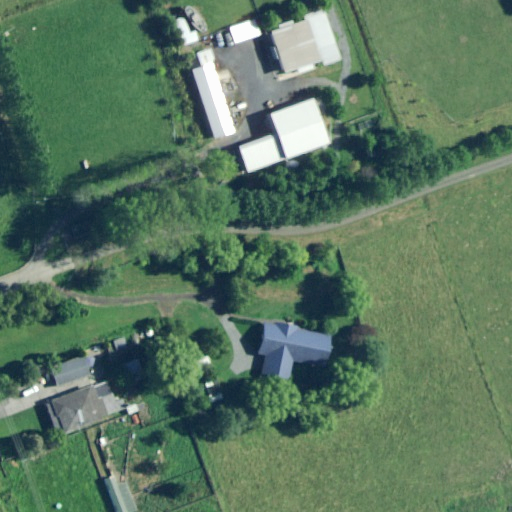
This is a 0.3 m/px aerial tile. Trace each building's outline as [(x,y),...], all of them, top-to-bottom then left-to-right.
[(187,7),(181,12),(200,33),(205,28),(187,7)] [(334,59),(317,9),(296,16),(298,20),(266,31),(280,73),(292,69),(293,73),(308,68),(307,64),(316,61),(317,65),(334,59)] [(207,61),(210,60),(206,48),(189,53),(188,53),(187,54),(186,54),(185,54),(184,55),(183,56),(183,57),(182,58),(182,59),(182,60),(182,61),(182,62),(183,64),(183,65),(184,65),(185,66),(186,67),(187,67),(188,70),(210,139),(231,132),(208,63),(207,61)] [(323,143),(307,99),(265,114),(272,135),(235,148),(243,172),(323,143)] [(327,335),(261,323),(255,353),(263,355),(259,374),(286,379),(290,360),(321,366),(327,335)] [(208,364),(205,355),(193,359),(195,367),(208,364)] [(87,377),(80,356),(48,367),(55,388),(87,377)] [(141,375),(135,359),(120,364),(126,381),(141,375)] [(112,401),(103,380),(41,405),(53,436),(122,409),(118,399),(112,401)] [(209,403),(221,399),(217,390),(205,394),(209,403)] [(114,487),(111,477),(103,480),(115,511),(130,511),(134,511),(123,483),(114,487)]
